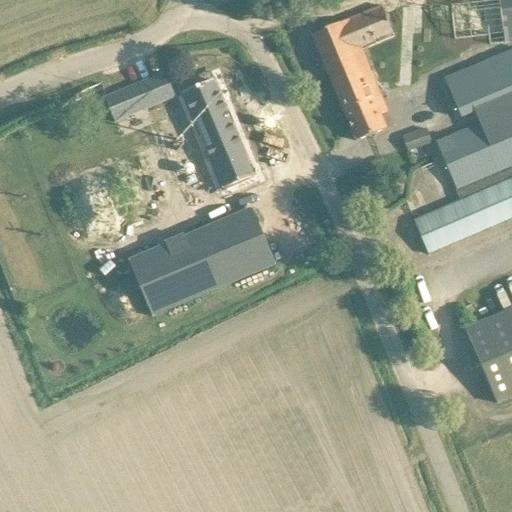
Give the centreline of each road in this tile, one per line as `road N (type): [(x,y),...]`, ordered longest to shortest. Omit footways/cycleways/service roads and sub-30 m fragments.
road 1 (unclassified): [(462,511),(260,56),(246,37),(180,12)]
road 2 (residential): [(0,97),(150,43),(180,12)]
